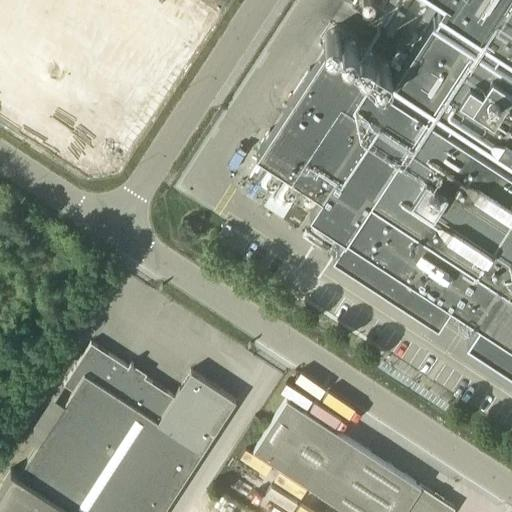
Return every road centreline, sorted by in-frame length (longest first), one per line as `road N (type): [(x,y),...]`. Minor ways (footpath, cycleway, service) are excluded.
road 1 (unclassified): [(511,489),(108,227)]
road 2 (unknown): [(169,137),(511,392)]
road 3 (unclassified): [(108,227),(261,0)]
road 4 (unclassified): [(108,227),(0,157)]
